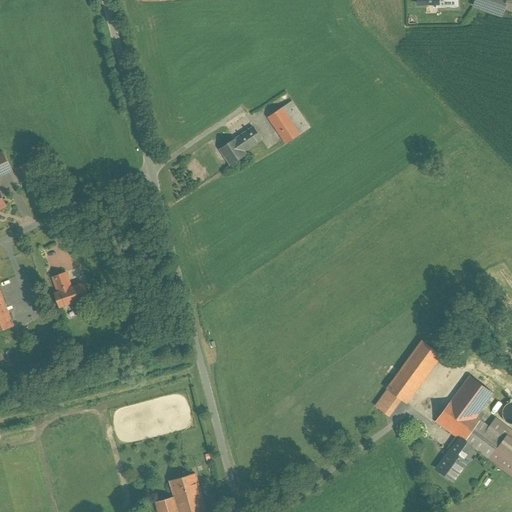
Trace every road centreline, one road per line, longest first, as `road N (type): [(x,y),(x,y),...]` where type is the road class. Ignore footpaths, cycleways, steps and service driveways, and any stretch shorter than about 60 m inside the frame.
road 1 (unclassified): [(240,511),(150,165)]
road 2 (unclassified): [(150,165),(104,0)]
road 3 (unclassified): [(150,165),(0,237)]
